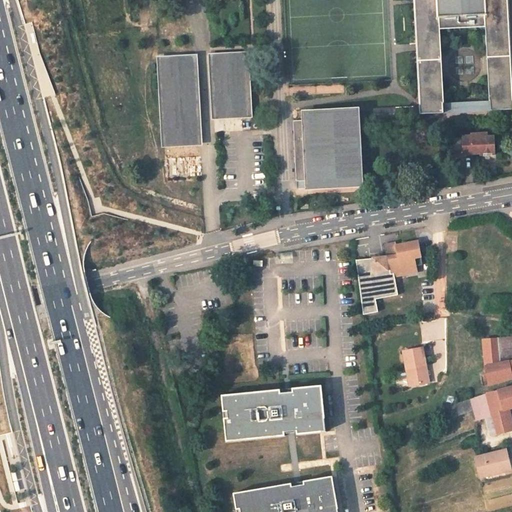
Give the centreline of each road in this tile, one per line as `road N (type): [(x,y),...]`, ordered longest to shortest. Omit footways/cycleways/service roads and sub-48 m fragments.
road 1 (residential): [(511,194),(285,236),(0,309)]
road 2 (trunk): [(0,232),(71,511)]
road 3 (trunk): [(134,511),(51,257)]
road 4 (trunk): [(113,511),(51,257)]
road 5 (unknown): [(207,255),(214,196),(208,102),(187,0)]
road 6 (unknown): [(285,236),(277,0)]
road 7 (trunk): [(0,285),(53,511)]
road 8 (trunk): [(51,257),(0,51)]
